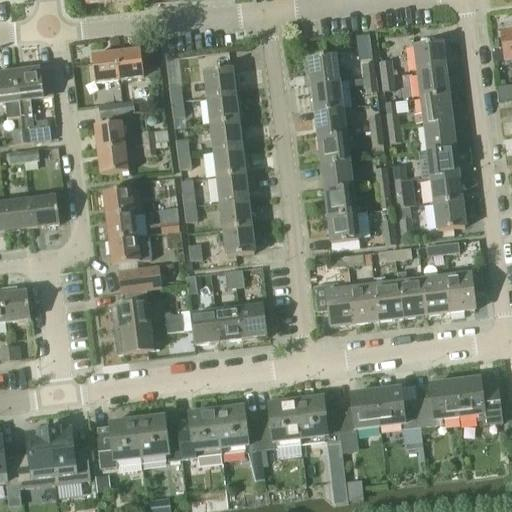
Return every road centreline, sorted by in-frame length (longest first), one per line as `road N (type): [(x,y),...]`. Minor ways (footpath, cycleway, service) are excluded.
road 1 (residential): [(306,368),(267,12)]
road 2 (residential): [(505,342),(463,0)]
road 3 (residential): [(43,261),(87,256),(52,37)]
road 4 (residential): [(60,398),(306,368)]
road 5 (residential): [(52,37),(267,12)]
road 6 (residential): [(306,368),(505,342)]
road 7 (residential): [(60,398),(43,261)]
